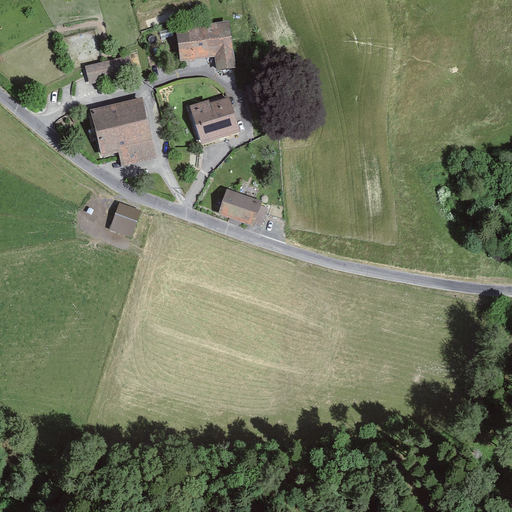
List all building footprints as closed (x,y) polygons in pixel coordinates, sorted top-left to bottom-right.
[(227,23),(179,29),(182,59),(215,55),(217,70),(233,68),(227,23)] [(128,63),(83,72),(86,87),(131,79),(128,63)] [(230,100),(189,112),(200,149),(241,137),(230,100)] [(142,103),(87,115),(98,163),(118,159),(120,170),(155,162),(142,103)] [(261,206),(226,194),(217,220),(252,232),(261,206)] [(140,216),(118,208),(109,234),(131,241),(140,216)]
